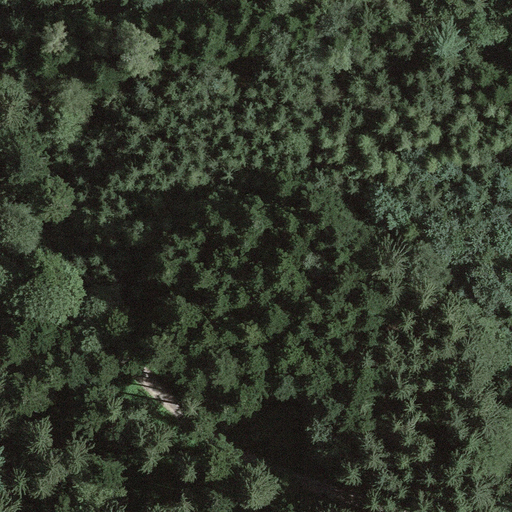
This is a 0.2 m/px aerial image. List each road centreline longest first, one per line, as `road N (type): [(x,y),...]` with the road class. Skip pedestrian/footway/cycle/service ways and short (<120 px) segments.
road 1 (track): [(387,511),(252,464),(182,416),(126,355),(77,321),(0,296)]
road 2 (track): [(398,0),(428,8),(511,60)]
